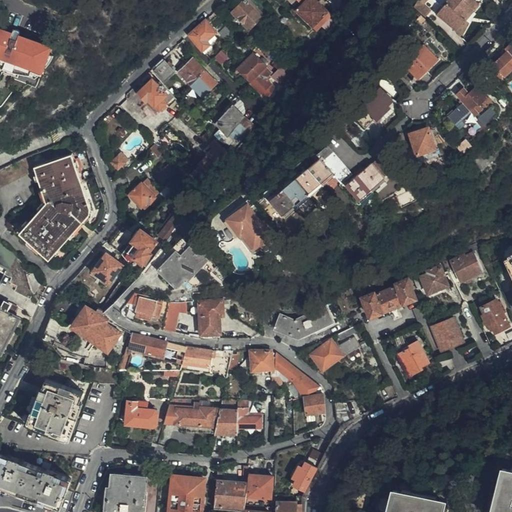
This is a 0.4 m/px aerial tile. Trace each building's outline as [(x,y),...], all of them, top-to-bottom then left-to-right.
[(257,7),(261,4),(257,0),(243,0),(233,11),(249,27),(263,14),(257,7)] [(331,15),(315,0),(305,0),(296,10),(316,30),(331,15)] [(418,0),(417,0),(414,5),(424,16),(431,9),(424,4),(418,0)] [(455,30),(478,3),(474,0),(446,0),(447,1),(436,13),(455,30)] [(187,34),(204,52),(206,50),(204,48),(209,43),(205,40),(215,31),(204,19),(187,34)] [(48,53),(50,46),(25,37),(22,43),(3,37),(5,30),(0,28),(0,65),(14,70),(15,68),(20,70),(29,73),(30,70),(40,73),(41,73),(44,65),(48,53)] [(232,35),(225,28),(218,34),(226,41),(232,35)] [(12,31),(12,32),(5,30),(3,37),(22,43),(25,37),(18,35),(19,33),(18,30),(17,29),(14,29),(12,31)] [(499,80),(511,67),(511,40),(505,47),(506,49),(491,63),(493,66),(489,69),(499,80)] [(301,46),(297,41),(293,46),(301,54),(305,50),(301,46)] [(305,50),(310,44),(307,41),(301,46),(305,50)] [(423,44),(412,54),(409,57),(403,63),(417,79),(438,60),(423,44)] [(223,63),(229,56),(222,50),(216,57),(223,63)] [(54,55),(48,53),(44,65),(46,66),(54,55)] [(262,76),(266,71),(263,68),(265,66),(254,54),(238,69),(236,67),(232,72),(237,76),(241,73),(266,97),(274,88),(262,76)] [(290,55),(284,62),(289,67),(295,60),(290,55)] [(161,58),(151,69),(164,81),(173,71),(168,65),(161,58)] [(178,71),(190,83),(204,70),(192,58),(186,62),(184,60),(182,63),(184,65),(178,71)] [(289,67),(284,62),(280,67),(285,72),(289,67)] [(0,70),(18,76),(20,70),(15,68),(14,70),(0,65),(0,70)] [(40,73),(30,70),(29,73),(28,75),(36,78),(40,73)] [(204,70),(190,83),(202,96),(216,83),(204,70)] [(179,102),(175,98),(157,80),(155,83),(151,79),(138,92),(157,111),(168,100),(175,106),(179,102)] [(488,96),(480,87),(478,89),(474,86),(468,91),(462,86),(456,93),(470,108),(477,102),(479,104),(488,96)] [(390,106),(382,98),(386,94),(379,87),(363,104),(374,115),(373,118),(375,120),(378,120),(381,118),(381,116),(390,106)] [(226,133),(242,116),(231,107),(216,123),(226,133)] [(233,140),(249,123),(242,116),(226,133),(233,140)] [(436,154),(429,130),(426,131),(425,130),(417,129),(410,132),(419,160),(436,154)] [(225,149),(215,139),(205,150),(211,157),(209,159),(206,162),(212,168),(217,161),(216,158),(225,149)] [(157,154),(161,150),(154,143),(150,146),(157,154)] [(319,155),(333,171),(338,176),(342,180),(352,171),(328,144),(318,153),(319,155)] [(211,157),(205,150),(203,149),(201,151),(209,159),(211,157)] [(34,167),(33,167),(46,203),(17,235),(46,262),(88,216),(87,215),(90,210),(72,153),(34,167)] [(116,170),(125,161),(118,154),(109,163),(116,170)] [(314,187),(333,171),(319,155),(271,199),(283,214),(292,207),(314,187)] [(33,167),(30,156),(0,169),(0,186),(29,172),(33,167)] [(180,173),(170,162),(162,169),(173,180),(180,173)] [(358,198),(383,176),(370,162),(344,184),(358,198)] [(187,178),(197,188),(202,181),(200,179),(206,173),(199,166),(187,178)] [(154,197),(140,183),(138,185),(129,195),(141,207),(147,200),(149,202),(154,197)] [(248,202),(230,215),(244,235),(245,236),(251,243),(253,245),(255,245),(261,241),(264,245),(273,237),(265,227),(258,216),(248,202)] [(167,240),(181,222),(174,214),(159,234),(164,238),(159,244),(165,248),(170,243),(167,240)] [(261,214),(258,216),(265,227),(268,224),(261,214)] [(244,235),(230,215),(227,217),(240,236),(242,236),(244,236),(245,236),(244,235)] [(148,250),(155,240),(141,229),(132,239),(134,241),(127,250),(146,265),(151,259),(148,256),(150,253),(148,250)] [(0,271),(4,274),(0,281),(0,297),(4,300),(16,306),(23,309),(34,292),(27,273),(20,260),(15,253),(10,248),(0,241),(0,240),(0,271)] [(176,283),(200,260),(202,257),(192,247),(183,255),(180,253),(177,250),(159,267),(176,283)] [(106,284),(122,262),(106,251),(91,273),(106,284)] [(479,268),(472,253),(465,256),(463,254),(451,260),(460,279),(479,270),(479,268)] [(448,283),(439,265),(427,270),(428,272),(421,276),(428,292),(448,283)] [(36,269),(27,273),(34,292),(40,282),(36,269)] [(369,315),(415,296),(407,277),(395,282),(396,285),(375,293),(374,291),(362,296),(369,315)] [(40,282),(34,292),(37,297),(45,285),(40,282)] [(45,285),(37,297),(41,301),(49,288),(45,285)] [(147,297),(148,294),(139,291),(139,294),(135,293),(133,301),(130,301),(128,306),(136,309),(136,313),(150,318),(152,312),(158,314),(161,301),(147,297)] [(504,311),(500,302),(498,303),(496,298),(481,305),(485,313),(483,314),(488,325),(495,322),(499,329),(508,324),(502,312),(504,311)] [(163,328),(171,330),(173,324),(175,323),(177,315),(180,301),(169,299),(163,328)] [(187,317),(186,299),(183,299),(182,301),(180,301),(177,315),(182,316),(187,317)] [(0,307),(0,306),(0,350),(1,350),(13,329),(11,327),(17,315),(13,312),(16,306),(4,300),(0,307)] [(199,324),(199,335),(202,335),(202,332),(205,332),(214,331),(214,333),(220,333),(218,316),(222,316),(221,300),(219,300),(197,302),(197,307),(200,307),(201,324),(199,324)] [(101,306),(98,305),(95,310),(86,303),(85,303),(71,324),(108,349),(120,331),(105,320),(108,316),(104,310),(101,306)] [(414,308),(420,322),(430,319),(424,304),(414,308)] [(335,322),(335,321),(329,311),(326,305),(297,317),(279,313),(275,329),(298,335),(302,334),(315,329),(316,331),(335,322)] [(463,339),(452,315),(431,325),(442,349),(463,339)] [(358,329),(355,323),(350,325),(337,332),(340,338),(358,329)] [(156,350),(182,357),(186,344),(171,340),(170,346),(166,345),(167,339),(131,331),(129,344),(156,350)] [(330,335),(321,339),(324,343),(326,347),(329,346),(332,351),(330,353),(336,359),(347,351),(360,345),(355,335),(336,345),(330,335)] [(421,365),(428,361),(418,339),(409,343),(410,346),(399,352),(404,363),(409,374),(422,368),(421,365)] [(318,371),(329,379),(336,373),(330,364),(336,359),(330,353),(332,351),(329,346),(326,347),(324,343),(311,352),(322,369),(318,371)] [(210,365),(212,349),(192,345),(189,344),(187,362),(198,363),(210,365)] [(240,348),(231,349),(228,365),(234,367),(240,348)] [(272,355),(272,350),(269,348),(250,348),(250,368),(275,366),(275,355),(272,355)] [(117,367),(117,369),(124,368),(127,353),(123,351),(117,367)] [(282,371),(291,378),(299,370),(275,353),(275,355),(275,366),(282,371)] [(299,370),(291,378),(302,395),(304,396),(310,394),(317,384),(299,370)] [(66,438),(83,392),(45,379),(42,387),(28,425),(66,438)] [(318,392),(310,394),(304,396),(305,418),(313,418),(312,411),(324,410),(323,391),(322,391),(318,392)] [(172,398),(171,397),(164,420),(211,424),(212,407),(208,407),(208,401),(201,401),(201,402),(193,401),(193,398),(172,398)] [(156,421),(157,410),(155,407),(142,407),(142,401),(136,400),(136,399),(128,398),(126,421),(152,424),(156,421)] [(246,412),(247,398),(237,398),(237,408),(237,425),(259,425),(260,413),(246,412)] [(347,400),(349,420),(362,414),(355,399),(347,400)] [(347,400),(334,400),(336,419),(340,424),(349,420),(347,400)] [(214,432),(237,432),(237,425),(237,408),(219,407),(215,424),(214,432)] [(70,476),(0,451),(0,484),(7,487),(40,498),(59,505),(70,476)] [(303,489),(320,461),(308,455),(303,466),(299,465),(293,476),(297,478),(294,485),(303,489)] [(511,511),(511,471),(507,470),(495,511),(511,511)] [(142,511),(146,476),(136,474),(136,475),(113,472),(111,485),(108,485),(105,508),(108,509),(107,511),(142,511)] [(270,496),(271,475),(249,473),(249,481),(248,494),(270,496)] [(202,495),(203,477),(180,474),(180,478),(172,477),(168,511),(199,511),(200,508),(201,505),(201,501),(202,495)] [(243,508),(244,503),(246,481),(232,480),(216,478),(213,506),(228,507),(243,508)] [(443,511),(446,501),(395,489),(389,511),(443,511)] [(299,511),(300,495),(294,494),(294,501),(277,500),(276,511),(299,511)]
